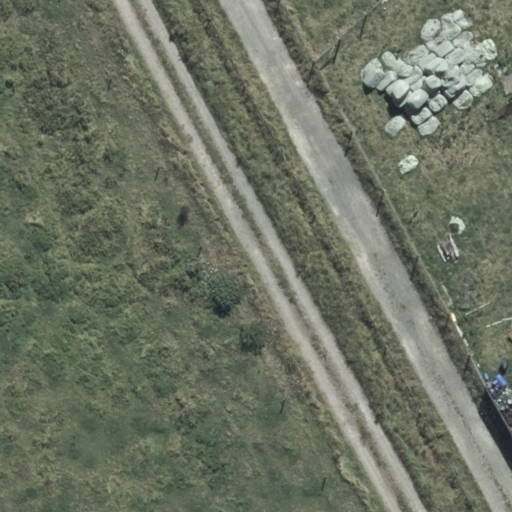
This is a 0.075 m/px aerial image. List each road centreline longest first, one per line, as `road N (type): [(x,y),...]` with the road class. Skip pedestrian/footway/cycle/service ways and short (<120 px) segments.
road 1 (track): [(283,511),(6,0)]
road 2 (track): [(509,511),(237,0)]
